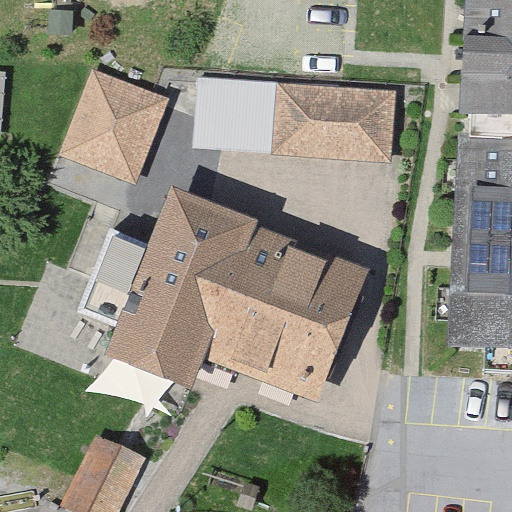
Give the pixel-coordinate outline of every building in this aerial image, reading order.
[(511,348),(511,1),(481,0),(475,0),(473,37),(467,37),(465,84),(471,85),(471,118),(464,216),(458,216),(455,271),(461,272),(457,346),(511,348)] [(0,134),(5,135),(10,68),(0,66),(0,134)] [(67,153),(132,178),(161,103),(96,78),(67,153)] [(278,156),(278,150),(283,90),(283,85),(198,79),(193,150),(278,156)] [(283,90),(278,150),(386,158),(390,97),(283,90)] [(125,333),(120,344),(192,372),(202,346),(311,388),(355,282),(243,238),(246,229),(176,202),(158,250),(127,238),(117,261),(102,255),(78,315),(125,333)] [(118,511),(140,470),(102,451),(72,511),(118,511)]
